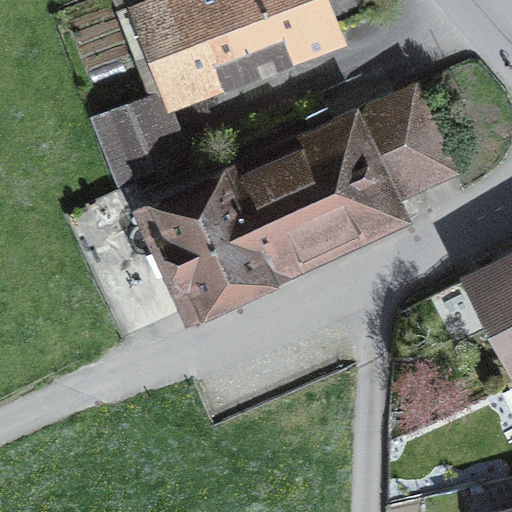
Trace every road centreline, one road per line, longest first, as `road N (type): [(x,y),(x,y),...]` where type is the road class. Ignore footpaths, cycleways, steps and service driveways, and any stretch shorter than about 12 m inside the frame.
road 1 (track): [(511,190),(375,278),(0,431)]
road 2 (track): [(367,511),(375,278)]
